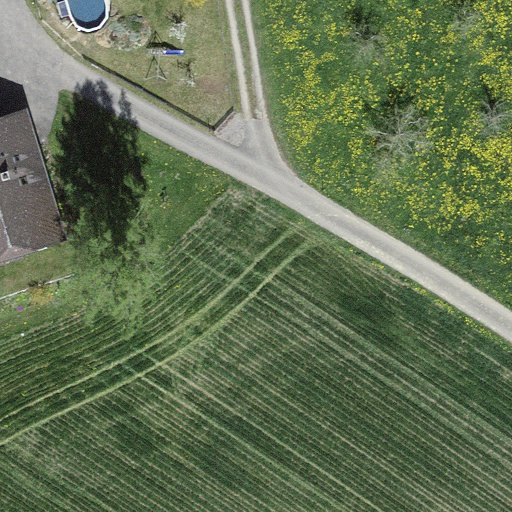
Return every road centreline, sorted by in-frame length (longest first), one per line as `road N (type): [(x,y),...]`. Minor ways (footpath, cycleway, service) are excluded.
road 1 (unclassified): [(511,327),(268,172),(35,45),(0,16)]
road 2 (track): [(268,172),(241,0)]
